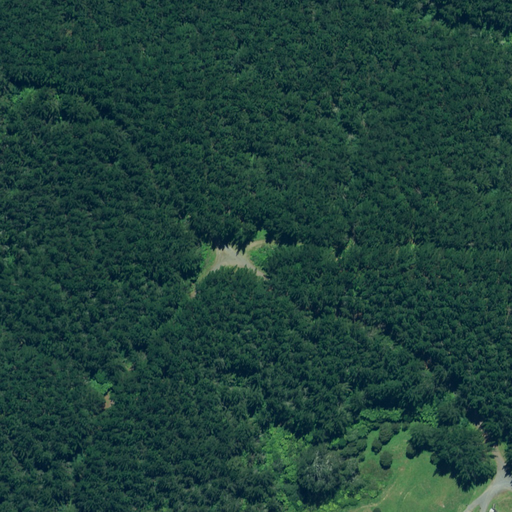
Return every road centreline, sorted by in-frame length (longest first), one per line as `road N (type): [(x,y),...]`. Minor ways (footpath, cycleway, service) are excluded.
road 1 (unclassified): [(511,477),(407,344),(227,264),(207,274),(106,391),(61,511)]
road 2 (track): [(0,62),(113,125),(227,264)]
